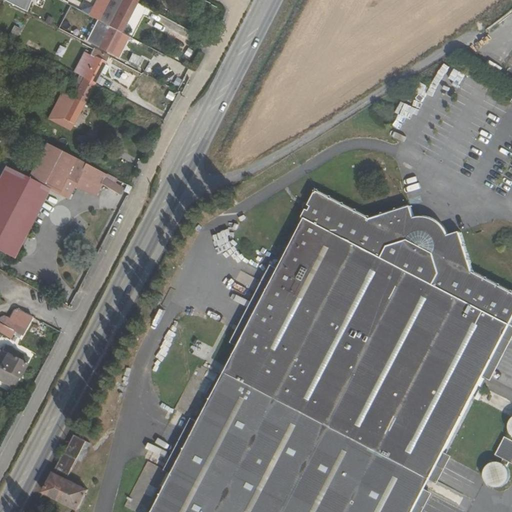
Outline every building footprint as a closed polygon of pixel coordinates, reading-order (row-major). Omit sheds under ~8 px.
[(3,0),(27,10),(31,0),(3,0)] [(134,6),(124,1),(122,0),(109,0),(103,12),(126,23),(134,6)] [(126,23),(103,12),(98,22),(121,33),(126,23)] [(154,22),(180,32),(182,25),(156,15),(154,22)] [(98,22),(89,41),(111,52),(121,33),(98,22)] [(97,53),(91,50),(88,56),(94,59),(97,53)] [(108,58),(97,53),(94,59),(88,72),(84,79),(95,84),(108,58)] [(128,62),(141,67),(144,58),(131,54),(128,62)] [(88,72),(81,69),(78,75),(84,79),(88,72)] [(84,79),(78,75),(72,86),(79,89),(84,79)] [(84,79),(79,89),(75,98),(85,104),(95,84),(84,79)] [(85,104),(75,98),(70,108),(66,116),(62,123),(72,129),(85,104)] [(70,108),(63,105),(59,113),(66,116),(70,108)] [(62,123),(58,132),(68,137),(72,129),(62,123)] [(0,247),(7,251),(41,185),(6,167),(0,177),(0,247)] [(420,511),(429,497),(423,493),(429,481),(435,484),(447,461),(443,459),(484,381),(482,380),(503,338),(511,342),(511,295),(472,274),(459,233),(447,238),(441,240),(439,234),(421,224),(415,226),(413,219),(409,207),(370,220),(318,194),(314,195),(302,220),(304,221),(192,436),(186,432),(173,459),(179,461),(152,511),(420,511)] [(418,218),(413,219),(415,226),(421,224),(439,234),(441,240),(447,238),(445,233),(443,229),(440,226),(436,223),(432,220),(427,219),(422,218),(418,218)] [(46,235),(46,238),(47,239),(48,241),(50,243),(52,245),(55,245),(58,245),(60,244),(63,242),(64,240),(65,237),(65,232),(63,230),(61,228),(58,227),(56,226),(53,227),(50,228),(48,230),(47,232),(46,235)] [(8,312),(14,316),(11,324),(16,326),(15,331),(25,336),(34,318),(16,308),(8,312)] [(5,345),(2,351),(7,354),(0,368),(0,379),(14,386),(29,357),(5,345)] [(77,510),(87,491),(70,482),(91,444),(74,435),(65,453),(64,453),(43,492),(77,510)] [(508,441),(504,439),(493,457),(501,461),(499,465),(503,467),(505,469),(508,464),(511,466),(511,465),(511,439),(510,437),(508,441)] [(503,467),(499,465),(496,464),(493,465),(490,466),(487,467),(485,470),(484,473),(483,476),(483,479),(484,482),(486,485),(488,487),(490,488),(493,489),(496,489),(500,488),(502,487),(505,484),(507,482),(507,479),(507,475),(507,472),(505,469),(503,467)]
